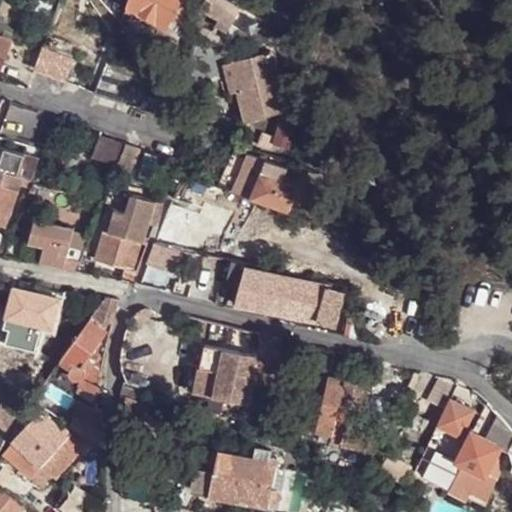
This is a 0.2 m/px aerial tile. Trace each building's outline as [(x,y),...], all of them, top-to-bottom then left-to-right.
[(130,0),(129,3),(165,30),(182,0),(130,0)] [(129,3),(126,11),(163,37),(165,30),(129,3)] [(208,6),(204,17),(225,30),(232,19),(208,6)] [(0,32),(0,52),(6,55),(13,37),(0,32)] [(266,49),(228,63),(238,93),(246,119),(285,107),(266,49)] [(238,93),(228,63),(221,64),(231,95),(238,93)] [(97,92),(125,103),(132,81),(105,70),(97,92)] [(272,146),(291,149),(296,120),(277,117),(272,146)] [(124,142),(100,134),(93,156),(116,165),(124,142)] [(141,148),(124,142),(116,165),(116,167),(133,173),(141,148)] [(0,223),(5,225),(18,192),(19,192),(24,177),(32,180),(39,158),(0,144),(0,223)] [(266,161),(249,155),(234,191),(251,198),(263,170),(266,161)] [(266,161),(263,170),(284,178),(289,165),(268,157),(266,161)] [(310,210),(325,211),(326,189),(323,172),(312,168),(310,210)] [(251,198),(290,212),(301,184),(284,178),(263,170),(251,198)] [(135,193),(112,185),(106,203),(113,205),(129,211),(135,193)] [(95,258),(97,258),(125,267),(132,270),(133,267),(142,241),(156,200),(135,193),(129,211),(113,205),(98,251),(95,258)] [(156,200),(142,241),(148,243),(164,202),(156,200)] [(158,242),(186,248),(201,252),(209,232),(201,230),(206,217),(190,212),(191,209),(172,202),(166,219),(158,242)] [(44,246),(40,260),(76,268),(85,246),(90,235),(73,231),(74,227),(34,220),(29,243),(44,246)] [(185,252),(186,248),(158,242),(149,262),(177,270),(180,264),(187,267),(191,254),(185,252)] [(76,268),(91,271),(97,258),(95,258),(98,251),(85,246),(76,268)] [(283,269),(308,275),(311,262),(286,256),(283,269)] [(246,264),(233,261),(229,278),(243,281),(247,264),(246,264)] [(328,285),(329,283),(253,264),(247,264),(243,281),(237,300),(318,319),(328,285)] [(125,267),(121,278),(133,280),(138,269),(133,267),(132,270),(125,267)] [(347,290),(328,285),(318,319),(337,324),(347,290)] [(95,312),(91,320),(100,327),(102,323),(111,322),(112,322),(120,299),(106,296),(95,312)] [(347,334),(363,337),(358,318),(351,317),(347,334)] [(90,320),(61,359),(72,367),(83,375),(84,376),(100,388),(100,386),(100,367),(86,358),(106,331),(100,327),(91,320),(90,320)] [(258,352),(206,340),(201,361),(220,365),(214,389),(247,397),(252,376),(258,352)] [(277,356),(258,352),(252,376),(271,380),(277,356)] [(220,365),(201,361),(195,384),(214,389),(220,365)] [(83,375),(72,367),(71,369),(71,372),(72,374),(74,376),(77,377),(79,378),(82,377),(83,375)] [(328,375),(315,432),(332,436),(330,443),(368,451),(370,441),(379,443),(382,433),(372,431),(382,390),(344,382),(345,379),(328,375)] [(100,388),(84,376),(79,383),(95,395),(100,388)] [(474,413),(450,400),(437,426),(461,438),(474,413)] [(75,417),(70,425),(104,448),(104,431),(98,429),(102,410),(97,409),(82,401),(74,416),(75,417)] [(511,448),(511,425),(486,403),(458,463),(462,465),(452,485),(470,494),(488,503),(506,464),(493,458),(500,445),(510,453),(511,448)] [(39,412),(11,438),(40,466),(66,438),(39,412)] [(40,466),(11,438),(0,451),(30,480),(42,468),(40,466)] [(66,438),(40,466),(42,468),(52,479),(79,450),(66,438)] [(283,464),(224,451),(218,479),(201,475),(196,491),(274,507),(283,464)] [(458,463),(436,453),(425,474),(425,475),(424,477),(424,478),(425,480),(425,481),(426,482),(427,483),(428,483),(448,493),(452,485),(462,465),(458,463)] [(407,486),(415,468),(399,460),(391,475),(407,486)] [(52,479),(42,468),(30,480),(41,491),(52,479)] [(0,511),(17,511),(25,503),(0,484),(0,511)] [(448,493),(466,502),(470,494),(452,485),(448,493)] [(67,492),(55,508),(60,511),(84,511),(88,507),(67,492)]
